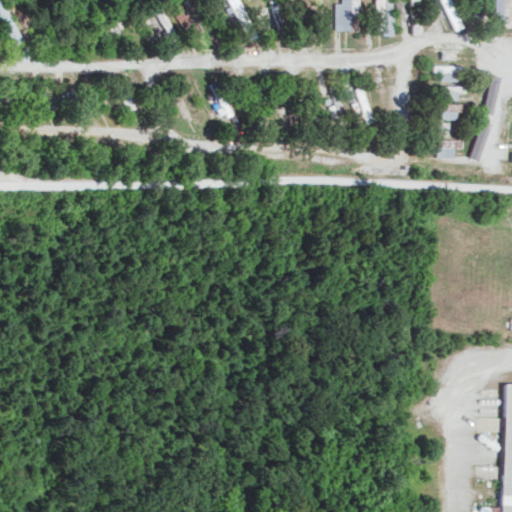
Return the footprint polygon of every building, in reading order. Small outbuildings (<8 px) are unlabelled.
[(253,36),(236,0),(225,0),(244,40),(253,36)] [(333,0),(332,28),(355,29),(355,0),(333,0)] [(373,0),(372,32),(389,32),(389,0),(373,0)] [(448,0),(443,0),(439,2),(448,22),(456,19),(448,0)] [(229,113),(215,79),(207,82),(218,110),(221,117),(229,113)] [(328,84),(328,96),(336,96),(335,84),(328,84)] [(462,91),(462,84),(441,84),(440,99),(454,99),(454,90),(462,91)] [(353,86),(360,122),(368,120),(361,85),(353,86)] [(459,102),(435,102),(435,117),(453,117),(454,109),(459,109),(459,102)] [(460,139),(428,138),(428,146),(435,146),(434,156),(451,156),(452,147),(460,147),(460,139)] [(511,511),(511,381),(500,381),(496,511),(511,511)]
